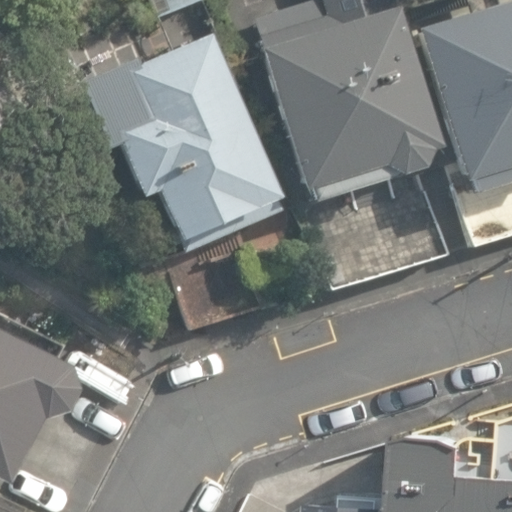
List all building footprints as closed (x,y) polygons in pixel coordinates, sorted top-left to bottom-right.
[(379,0),(318,0),(318,9),(380,9),(379,0)] [(511,0),(491,0),(407,25),(451,170),(511,151),(511,0)] [(366,11),(239,51),(286,198),(413,157),(366,11)] [(82,89),(155,252),(271,201),(198,38),(82,89)] [(0,113),(27,86),(0,58),(0,113)] [(252,251),(167,285),(184,330),(269,296),(252,251)] [(0,463),(50,372),(0,344),(0,463)] [(386,511),(511,511),(511,438),(390,433),(386,511)] [(380,511),(381,498),(307,495),(301,507),(290,508),(283,511),(380,511)]
